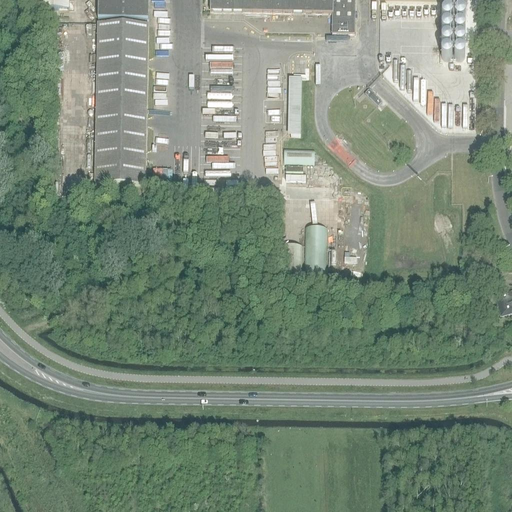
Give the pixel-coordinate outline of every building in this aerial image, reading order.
[(68,0),(37,0),(38,10),(69,11),(68,0)] [(97,0),(97,21),(147,22),(147,0),(97,0)] [(354,0),(208,0),(209,13),(330,16),(330,36),(353,36),(354,0)] [(147,25),(97,25),(94,185),(145,185),(147,25)] [(435,48),(470,48),(470,26),(435,25),(435,48)] [(298,56),(298,65),(304,65),(304,61),(314,61),(314,57),(298,56)] [(443,73),(459,73),(459,62),(443,62),(443,73)] [(302,81),(288,80),(287,138),(301,138),(302,81)] [(364,95),(378,108),(382,104),(369,91),(364,95)] [(390,132),(398,123),(385,110),(376,119),(390,132)] [(173,158),(174,128),(153,127),(152,157),(173,158)] [(314,151),(284,150),(284,166),(314,167),(314,151)] [(171,193),(171,170),(152,169),(152,193),(171,193)] [(327,231),(305,230),(303,276),(325,277),(327,231)] [(302,248),(280,247),(279,288),(302,288),(302,248)] [(511,293),(494,298),(500,319),(511,315),(511,293)]
